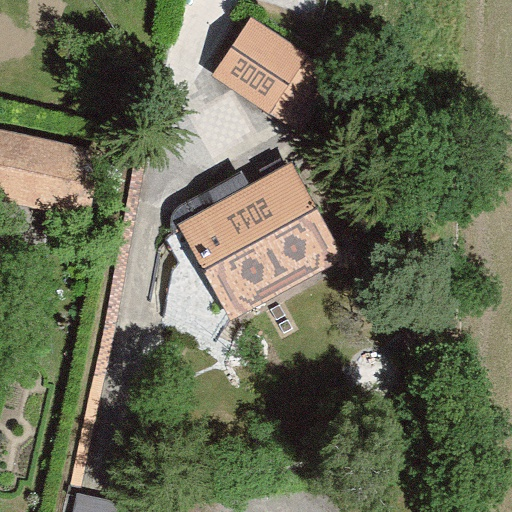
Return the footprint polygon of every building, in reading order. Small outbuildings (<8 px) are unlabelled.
[(327,59),(250,15),(213,80),(289,124),(327,59)] [(74,151),(0,141),(0,208),(65,217),(74,151)] [(341,251),(290,163),(178,228),(230,316),(341,251)] [(116,511),(118,495),(78,490),(75,511),(116,511)] [(135,505),(135,511),(225,511),(224,499),(135,505)]
